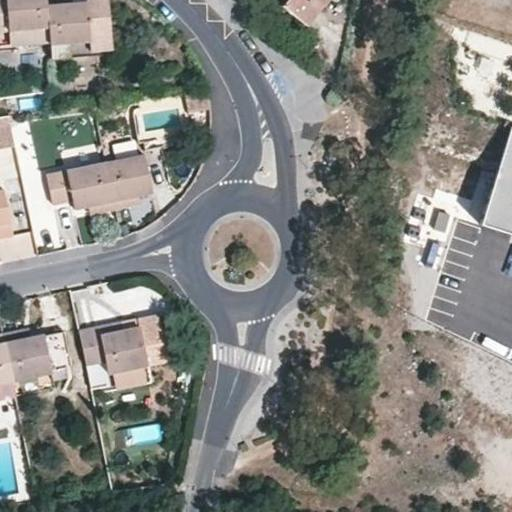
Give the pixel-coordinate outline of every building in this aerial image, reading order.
[(0,0),(0,45),(9,45),(8,30),(48,27),(45,0),(0,0)] [(87,3),(70,5),(69,0),(45,0),(48,27),(49,42),(50,45),(89,42),(90,42),(87,3)] [(111,48),(106,0),(86,0),(87,3),(90,42),(89,42),(90,50),(111,48)] [(284,0),(281,5),(304,26),(325,0),(284,0)] [(140,114),(132,115),(135,135),(143,133),(140,114)] [(0,147),(13,145),(8,115),(0,116),(0,147)] [(136,205),(135,197),(152,193),(144,155),(104,163),(115,210),(136,205)] [(115,210),(104,163),(45,175),(51,206),(72,201),(74,210),(92,206),(94,214),(115,210)] [(511,169),(489,232),(511,239),(511,169)] [(3,191),(0,191),(0,238),(12,236),(3,191)] [(139,328),(121,331),(120,323),(78,332),(85,365),(105,361),(107,374),(147,366),(139,328)] [(66,370),(58,333),(26,339),(24,331),(2,335),(11,382),(66,370)] [(11,382),(2,335),(0,335),(0,397),(14,395),(11,382)]
